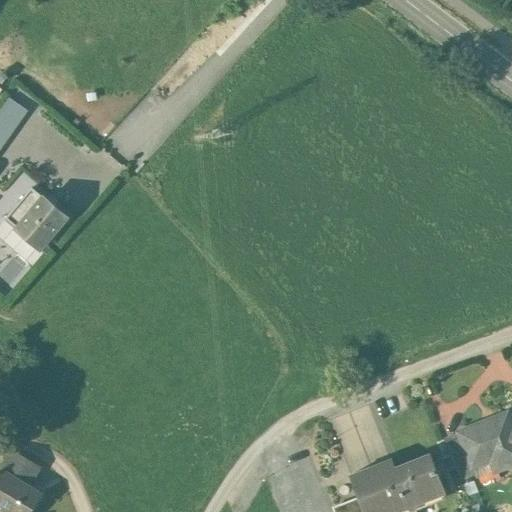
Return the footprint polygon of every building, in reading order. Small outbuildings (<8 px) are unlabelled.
[(10,94),(0,108),(0,149),(29,108),(10,94)] [(67,218),(32,188),(6,219),(18,229),(41,249),(67,218)] [(508,414),(459,433),(473,467),(500,456),(504,467),(511,463),(511,424),(511,425),(508,414)] [(39,467),(13,451),(1,470),(27,486),(39,467)] [(429,456),(395,469),(391,460),(390,460),(390,461),(353,476),(353,475),(351,475),(360,498),(365,511),(396,511),(412,506),(444,494),(445,494),(430,455),(429,455),(429,456)] [(27,486),(1,470),(0,472),(0,509),(2,507),(9,511),(32,511),(43,496),(27,486)] [(414,511),(412,506),(396,511),(365,511),(360,498),(335,507),(336,511),(414,511)]
